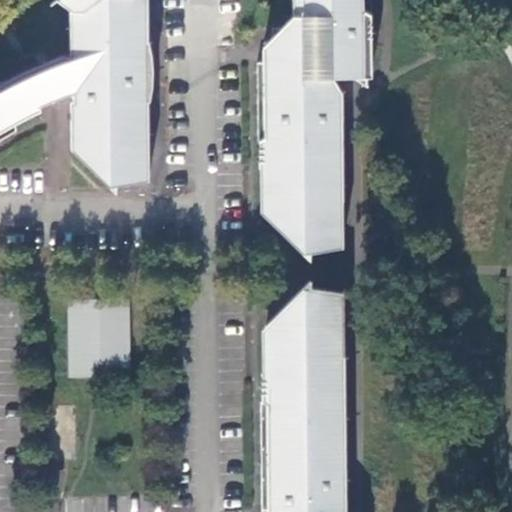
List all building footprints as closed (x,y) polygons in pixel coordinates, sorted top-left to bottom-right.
[(147,58),(151,57),(147,41),(146,0),(55,0),(69,9),(70,56),(67,56),(38,66),(1,83),(0,84),(0,141),(17,132),(15,123),(41,110),(40,107),(70,95),(73,101),(71,102),(72,150),(116,194),(116,187),(148,183),(148,88),(147,58)] [(291,0),(293,16),(282,28),(273,37),(264,47),(273,47),(274,62),(264,62),(257,63),(257,80),(259,141),(260,141),(260,171),(265,174),(266,218),(311,261),(310,255),(343,249),(341,172),(344,172),(343,93),(341,93),(332,80),(329,74),(334,71),(346,72),(353,79),(355,79),(366,88),(366,79),(372,79),(372,73),(371,40),(371,31),(371,8),(370,0),(291,0)] [(273,37),(282,28),(272,28),(273,37)] [(264,47),(264,62),(274,62),(273,47),(264,47)] [(332,80),(353,79),(346,72),(334,71),(329,74),(332,80)] [(345,511),(346,385),(343,385),(343,293),(311,293),(311,285),(267,325),(267,370),(262,372),(262,402),(261,402),(261,411),(261,511),(345,511)] [(127,376),(129,299),(69,298),(67,374),(127,376)]
